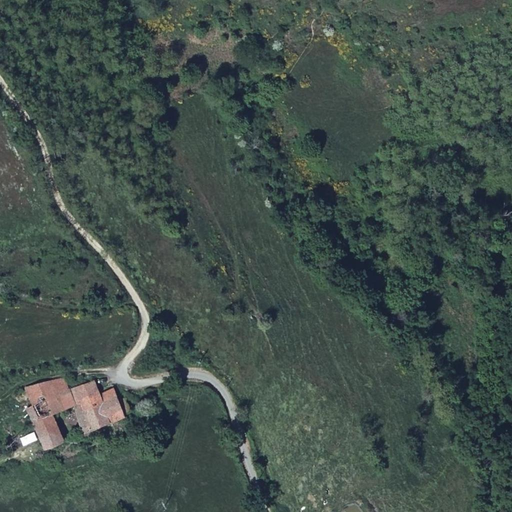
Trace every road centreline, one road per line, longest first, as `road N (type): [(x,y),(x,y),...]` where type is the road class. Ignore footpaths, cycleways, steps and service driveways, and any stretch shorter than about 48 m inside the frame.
road 1 (track): [(127,361),(144,328),(140,305),(67,213),(0,85)]
road 2 (unclassified): [(265,511),(213,384),(132,383),(121,371),(127,361)]
